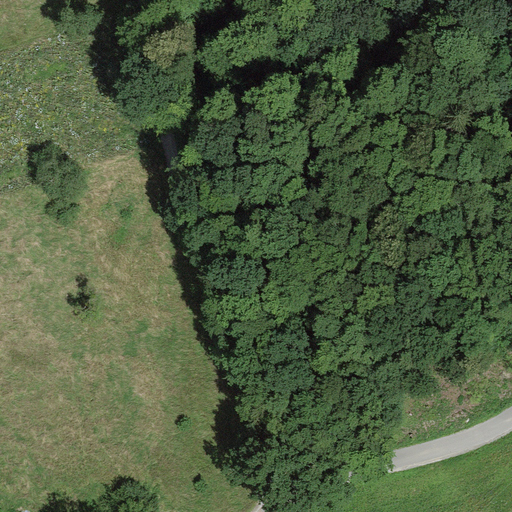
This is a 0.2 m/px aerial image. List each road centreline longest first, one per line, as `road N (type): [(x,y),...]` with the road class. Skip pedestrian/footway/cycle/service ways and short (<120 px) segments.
road 1 (track): [(286,493),(218,301),(140,0)]
road 2 (unclassified): [(511,420),(485,438),(363,462),(286,493),(270,511)]
